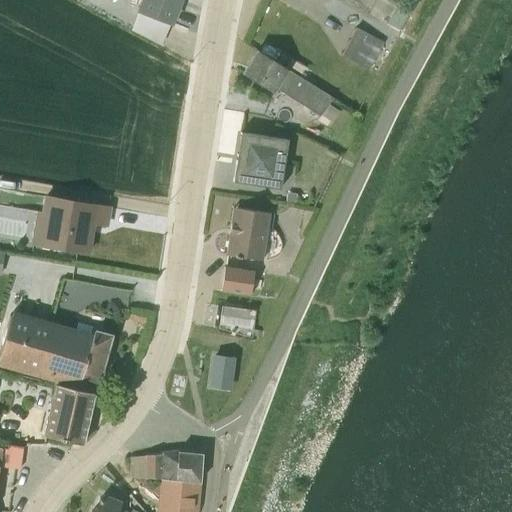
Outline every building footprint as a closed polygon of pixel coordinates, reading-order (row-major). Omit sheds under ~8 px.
[(167,22),(176,0),(136,0),(133,9),(135,10),(129,28),(158,45),(167,22)] [(380,42),(353,26),(338,53),(365,69),(380,42)] [(253,49),(239,71),(271,92),(274,87),(316,114),(318,112),(328,121),(336,111),(326,102),(330,96),(253,49)] [(285,138),(238,131),(230,180),(277,187),(285,138)] [(29,242),(85,252),(90,221),(104,223),(107,205),(41,194),(39,210),(34,209),(29,242)] [(231,206),(224,253),(259,258),(266,211),(231,206)] [(219,288),(218,288),(248,293),(251,270),(222,266),(221,267),(222,267),(219,288)] [(216,326),(248,336),(252,309),(219,305),(216,326)] [(45,318),(10,309),(0,340),(0,364),(30,373),(45,318)] [(45,318),(30,373),(90,391),(110,332),(92,327),(91,330),(45,318)] [(226,353),(209,353),(208,386),(225,387),(226,353)] [(90,391),(52,380),(42,434),(79,442),(90,391)] [(0,464),(17,467),(20,444),(4,442),(3,445),(0,444),(0,464)] [(129,455),(127,474),(197,480),(199,452),(175,450),(129,455)] [(157,477),(153,511),(192,511),(195,508),(197,480),(157,477)] [(119,499),(98,491),(92,506),(89,505),(85,511),(142,511),(129,507),(128,510),(116,506),(119,499)]
